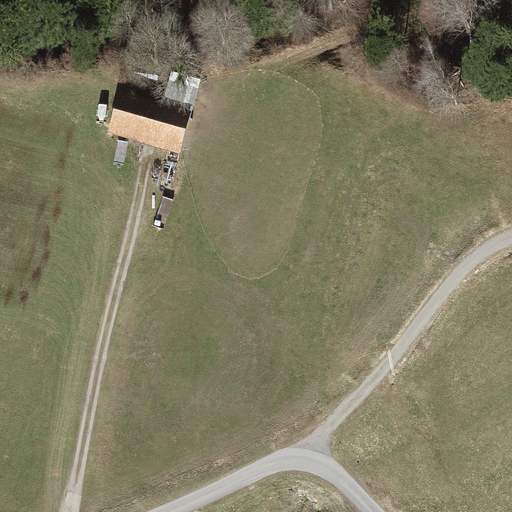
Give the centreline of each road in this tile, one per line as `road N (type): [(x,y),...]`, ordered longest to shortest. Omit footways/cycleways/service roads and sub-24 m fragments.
road 1 (track): [(69,511),(149,149)]
road 2 (track): [(511,250),(470,272),(331,422),(311,460)]
road 3 (residential): [(375,511),(327,467),(303,459),(168,511)]
